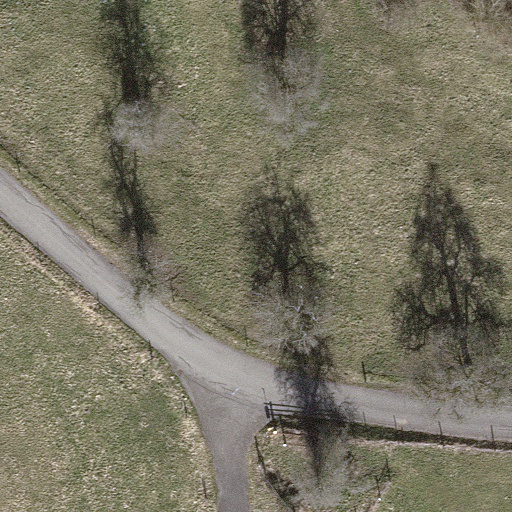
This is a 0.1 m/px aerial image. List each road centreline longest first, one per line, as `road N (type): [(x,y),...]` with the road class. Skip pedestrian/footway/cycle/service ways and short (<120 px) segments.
road 1 (track): [(247,377),(159,325),(0,188)]
road 2 (track): [(511,426),(360,406),(247,377)]
road 3 (track): [(237,511),(230,441),(247,377)]
